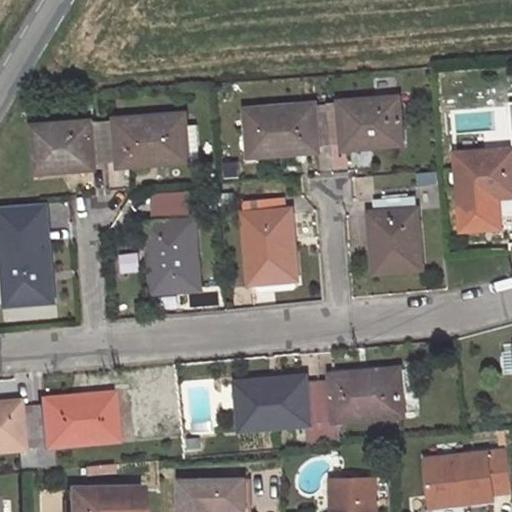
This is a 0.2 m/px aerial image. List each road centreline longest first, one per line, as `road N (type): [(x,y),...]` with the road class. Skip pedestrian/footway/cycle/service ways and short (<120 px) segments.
road 1 (residential): [(0,350),(341,316)]
road 2 (residential): [(341,316),(511,296)]
road 3 (unknown): [(110,205),(100,246),(108,339)]
road 4 (unclassified): [(68,0),(0,115)]
road 5 (residential): [(341,316),(332,189)]
